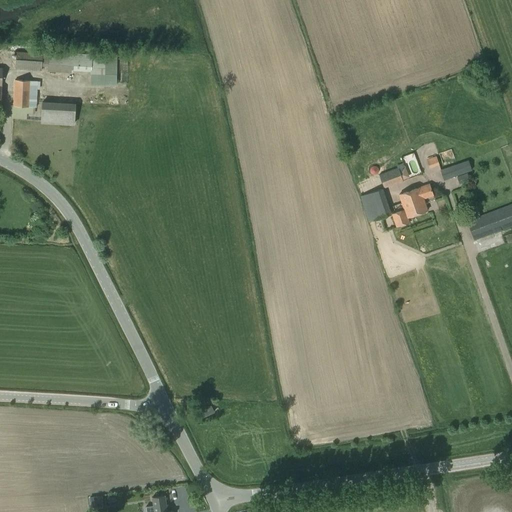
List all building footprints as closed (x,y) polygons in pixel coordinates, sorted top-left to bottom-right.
[(6,44),(5,52),(15,53),(14,69),(40,71),(42,48),(6,44)] [(102,74),(102,56),(92,56),(47,52),(46,72),(72,73),(72,71),(92,72),(92,74),(90,74),(90,85),(102,85),(102,74)] [(150,77),(150,64),(139,64),(139,53),(128,53),(127,82),(140,82),(140,77),(150,77)] [(34,106),(35,106),(36,81),(14,80),(12,112),(12,119),(25,120),(26,114),(33,114),(34,106)] [(42,102),(41,122),(73,124),(74,104),(42,102)] [(437,157),(426,160),(429,169),(439,165),(437,157)] [(468,160),(440,169),(443,180),(471,170),(468,160)] [(398,168),(378,175),(383,188),(402,181),(398,168)] [(467,173),(456,176),(459,183),(469,180),(467,173)] [(399,210),(392,213),(396,226),(409,221),(407,216),(427,209),(423,198),(433,194),(429,183),(399,194),(403,205),(397,207),(399,210)] [(374,198),(384,194),(382,188),(359,195),(368,222),(391,214),(389,208),(378,211),(374,198)] [(511,203),(466,220),(473,240),(511,225),(511,203)] [(211,405),(201,410),(204,417),(214,411),(211,405)] [(172,511),(172,510),(167,511),(164,495),(152,497),(153,505),(145,506),(146,511),(172,511)]
